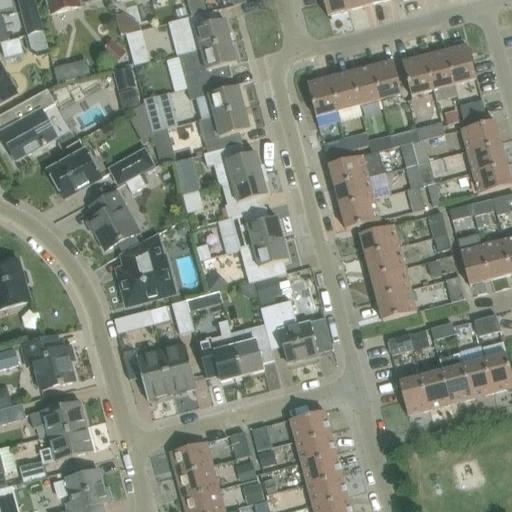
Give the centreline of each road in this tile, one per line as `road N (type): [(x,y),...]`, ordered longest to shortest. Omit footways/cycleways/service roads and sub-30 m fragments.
road 1 (residential): [(355,385),(273,65),(296,54)]
road 2 (residential): [(130,444),(98,315),(81,279),(58,247),(0,205)]
road 3 (residential): [(130,444),(355,385)]
road 4 (residential): [(296,54),(484,5)]
road 5 (residential): [(390,511),(355,385)]
